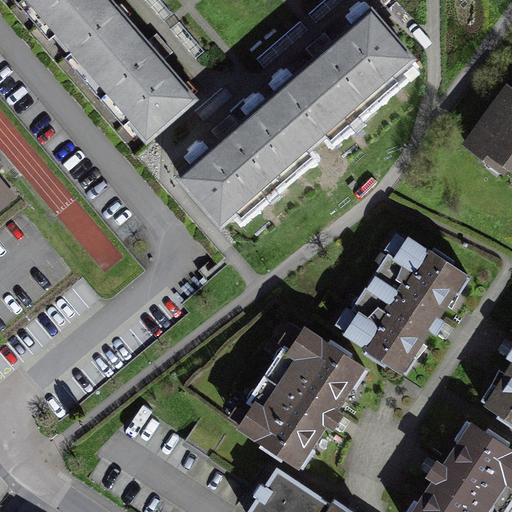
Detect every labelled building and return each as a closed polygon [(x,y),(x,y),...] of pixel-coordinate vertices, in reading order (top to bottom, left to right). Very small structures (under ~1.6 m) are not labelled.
[(110,0),(10,0),(49,44),(53,40),(69,59),(65,63),(124,130),(128,126),(148,149),(200,103),(110,0)] [(372,11),(175,182),(222,234),(239,219),(241,222),(312,161),(309,158),(330,140),(333,143),(399,85),(396,82),(417,63),(372,11)] [(508,174),(511,176),(511,89),(507,86),(462,148),(504,180),(508,174)] [(0,214),(20,198),(0,175),(0,170),(3,168),(0,164),(0,214)] [(343,339),(404,379),(469,278),(408,237),(392,263),(386,260),(353,311),(358,316),(343,339)] [(237,433),(299,473),(328,432),(334,435),(345,418),(339,415),(367,373),(305,329),(302,332),(290,325),(278,345),(284,349),(246,404),(241,400),(228,420),(240,428),(237,433)] [(511,366),(483,410),(511,427),(511,366)] [(413,511),(509,511),(511,508),(511,452),(472,424),(443,468),(436,463),(425,481),(432,485),(413,511)] [(249,511),(348,511),(334,502),(332,505),(278,469),(249,511)]
